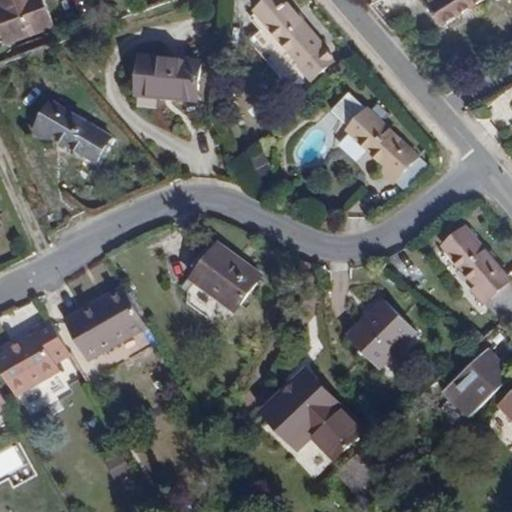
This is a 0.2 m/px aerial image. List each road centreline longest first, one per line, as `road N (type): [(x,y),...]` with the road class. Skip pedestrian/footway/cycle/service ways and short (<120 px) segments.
road 1 (residential): [(487,172),(349,249),(180,199),(0,290)]
road 2 (residential): [(487,172),(342,0)]
